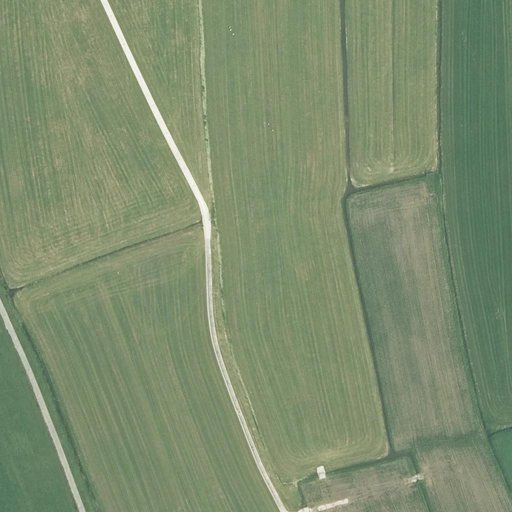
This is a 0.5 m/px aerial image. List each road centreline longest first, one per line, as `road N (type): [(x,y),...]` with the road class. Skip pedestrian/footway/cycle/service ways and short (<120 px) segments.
road 1 (track): [(283,511),(217,355),(206,220),(104,0)]
road 2 (track): [(83,511),(0,309)]
road 3 (track): [(309,511),(431,472)]
